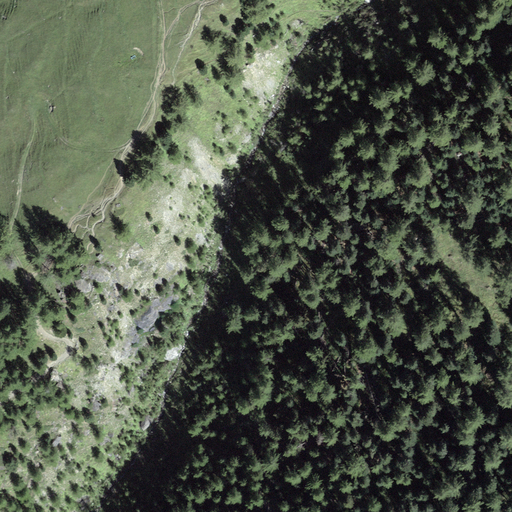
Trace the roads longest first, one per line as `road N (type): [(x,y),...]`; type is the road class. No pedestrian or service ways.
road 1 (track): [(26,276),(9,234),(35,108),(42,107),(64,144),(111,151),(127,145)]
road 2 (track): [(26,276),(42,332),(69,345),(0,400)]
road 3 (track): [(159,0),(166,33),(161,73),(147,122),(127,145)]
